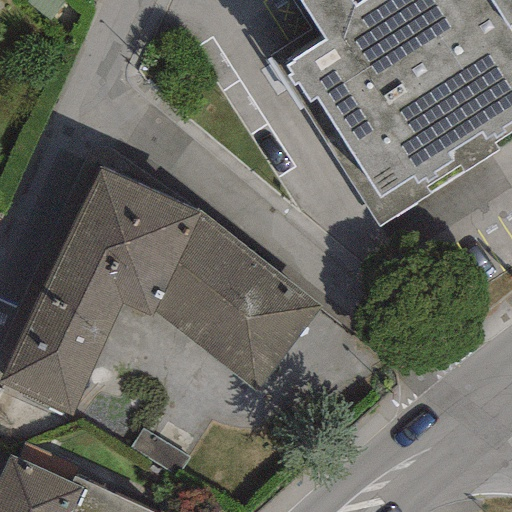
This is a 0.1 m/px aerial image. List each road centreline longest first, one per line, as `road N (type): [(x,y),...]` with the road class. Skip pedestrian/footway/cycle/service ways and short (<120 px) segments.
road 1 (residential): [(88,102),(258,213),(465,424)]
road 2 (residential): [(0,288),(88,102)]
road 3 (primary): [(357,511),(465,424)]
